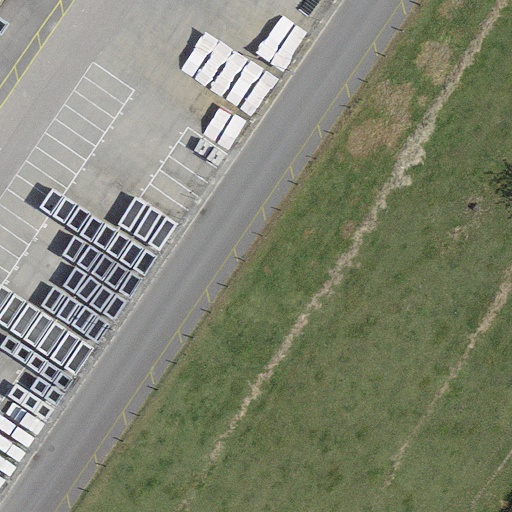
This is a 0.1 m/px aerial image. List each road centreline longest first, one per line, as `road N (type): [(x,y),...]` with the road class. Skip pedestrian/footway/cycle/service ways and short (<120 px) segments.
road 1 (residential): [(8,511),(362,0)]
road 2 (unknown): [(0,131),(82,0)]
